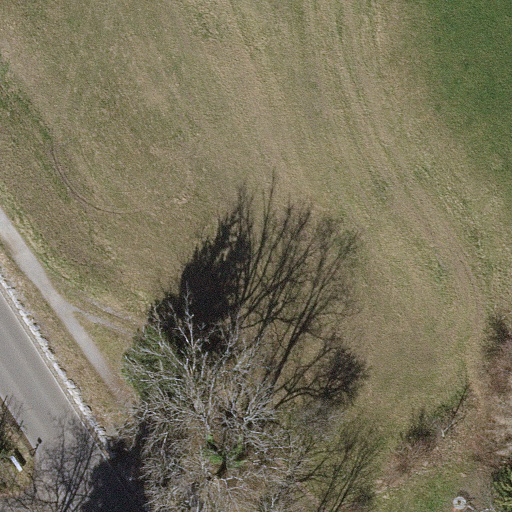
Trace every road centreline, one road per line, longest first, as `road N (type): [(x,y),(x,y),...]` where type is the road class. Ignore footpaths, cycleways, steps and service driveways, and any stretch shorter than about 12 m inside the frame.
road 1 (track): [(50,294),(151,337),(229,400),(315,511)]
road 2 (tertiary): [(0,341),(113,511)]
